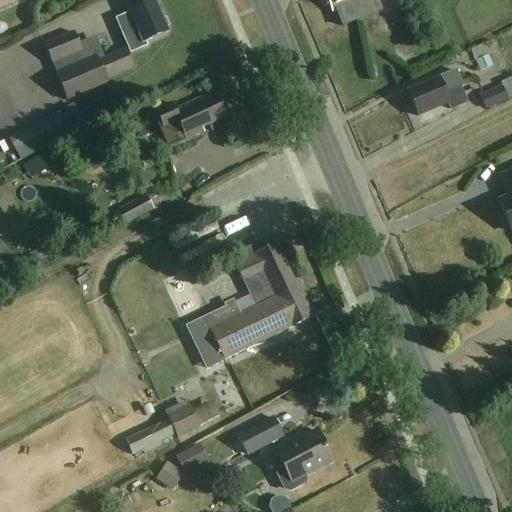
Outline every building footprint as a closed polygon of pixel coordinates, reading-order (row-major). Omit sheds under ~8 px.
[(169,33),(155,0),(127,12),(128,14),(115,19),(129,54),(147,47),(145,43),(169,33)] [(359,0),(328,0),(333,11),(359,0)] [(79,43),(75,32),(44,44),(67,102),(109,85),(107,80),(135,70),(126,49),(105,57),(97,36),(79,43)] [(463,86),(456,70),(407,91),(417,116),(447,103),(450,111),(468,103),(461,87),(463,86)] [(511,97),(511,77),(500,82),(502,86),(480,95),(485,108),(511,97)] [(225,117),(215,92),(174,108),(172,101),(156,107),(160,117),(155,119),(167,148),(184,142),(182,137),(185,135),(186,138),(202,132),(200,127),(225,117)] [(83,124),(72,104),(10,140),(21,160),(83,124)] [(267,179),(278,205),(293,198),(277,161),(239,177),(244,189),(267,179)] [(511,169),(497,176),(506,196),(497,200),(511,235),(511,234),(511,169)] [(154,210),(145,195),(114,212),(122,227),(154,210)] [(292,283),(296,281),(276,244),(265,249),(261,241),(241,251),(245,260),(235,265),(247,292),(260,285),(267,296),(271,294),(274,301),(295,290),(292,283)] [(260,285),(247,292),(254,307),(240,314),(233,299),(223,304),(224,307),(185,327),(207,370),(224,361),(315,315),(298,280),(296,281),(292,283),(295,290),(274,301),(271,294),(267,296),(260,285)] [(236,391),(217,391),(217,420),(236,420),(236,391)] [(168,419),(163,422),(169,438),(176,435),(179,439),(201,428),(189,403),(166,415),(168,419)] [(284,437),(274,417),(237,436),(247,456),(284,437)] [(169,438),(163,422),(125,441),(133,457),(169,438)] [(333,461),(317,429),(293,441),(292,440),(275,448),(291,482),(333,461)] [(198,451),(172,466),(183,486),(209,471),(198,451)] [(167,471),(155,485),(170,497),(182,482),(167,471)]
